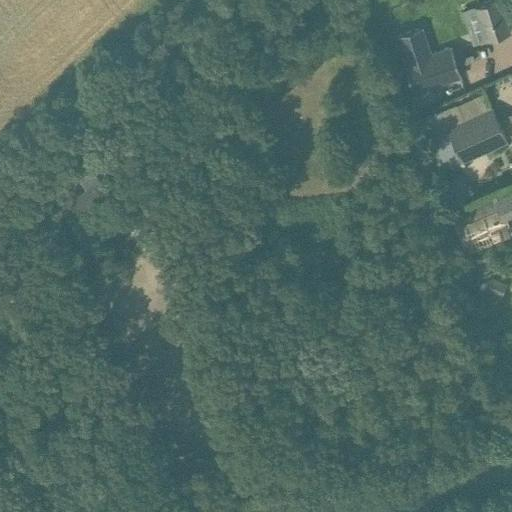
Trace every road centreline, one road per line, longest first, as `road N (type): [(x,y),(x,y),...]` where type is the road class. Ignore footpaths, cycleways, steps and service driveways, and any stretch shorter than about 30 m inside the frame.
road 1 (track): [(138,511),(0,265)]
road 2 (unclassified): [(511,450),(287,511)]
